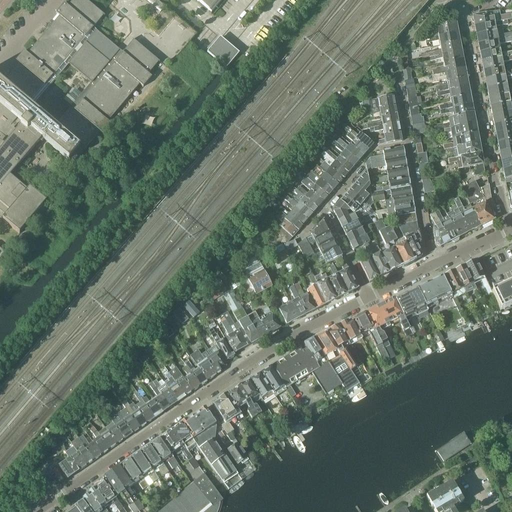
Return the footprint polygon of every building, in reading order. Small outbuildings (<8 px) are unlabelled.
[(2,220),(19,234),(46,202),(27,190),(9,176),(41,138),(68,161),(70,159),(73,162),(99,132),(102,135),(111,125),(107,122),(139,85),(142,88),(151,78),(147,75),(158,62),(159,63),(159,62),(133,40),(132,40),(133,41),(122,53),(92,28),(103,16),(104,17),(105,16),(85,0),(73,0),(68,7),(64,4),(56,14),(59,17),(49,29),(48,28),(49,29),(38,41),(37,41),(38,42),(27,54),(24,51),(15,61),(19,64),(3,83),(0,80),(0,102),(22,122),(0,148),(0,211),(5,216),(2,220)] [(165,7),(157,0),(152,6),(160,13),(165,7)] [(195,0),(211,13),(221,0),(195,0)] [(474,26),(506,20),(511,18),(511,7),(492,12),(472,16),(472,17),(471,19),(472,23),(474,23),(474,26)] [(426,39),(457,33),(454,17),(440,14),(440,27),(436,27),(437,32),(424,35),(420,36),(416,41),(426,39)] [(511,18),(506,20),(474,26),(476,35),(496,31),(495,26),(508,25),(507,23),(511,22),(511,18)] [(502,30),(496,31),(476,35),(478,44),(511,37),(511,32),(503,34),(502,30)] [(459,42),(457,33),(426,39),(427,44),(438,41),(439,46),(459,42)] [(511,41),(511,37),(478,44),(480,53),(499,49),(498,44),(511,41)] [(237,55),(218,39),(207,53),(226,69),(229,65),(237,55)] [(459,42),(439,46),(440,50),(428,53),(421,54),(422,59),(429,58),(461,51),(459,42)] [(415,45),(413,43),(406,51),(406,52),(416,51),(415,45)] [(511,51),(500,54),(499,49),(480,53),(481,62),(511,55),(511,51)] [(408,61),(406,52),(406,51),(401,57),(401,58),(399,60),(400,63),(407,61),(408,61)] [(463,60),(461,51),(429,58),(429,61),(441,59),(443,64),(463,60)] [(511,60),(511,55),(481,62),(483,71),(503,67),(502,62),(511,60)] [(463,60),(443,64),(444,68),(432,71),(433,75),(464,69),(463,60)] [(503,67),(483,71),(485,80),(511,74),(511,70),(504,72),(503,67)] [(371,79),(376,73),(375,72),(372,70),(372,69),(366,75),(367,76),(371,79)] [(464,69),(433,75),(419,78),(420,82),(432,80),(433,85),(446,82),(466,78),(464,69)] [(410,70),(402,72),(403,79),(404,81),(408,80),(412,79),(410,70)] [(511,74),(485,80),(487,89),(506,85),(505,81),(511,79),(511,74)] [(466,78),(446,82),(447,85),(435,87),(436,93),(468,87),(466,78)] [(405,90),(415,88),(420,87),(419,82),(414,83),(413,79),(412,79),(408,80),(404,81),(405,90)] [(506,85),(487,89),(489,98),(511,93),(511,88),(507,89),(506,85)] [(470,96),(468,87),(436,93),(437,97),(449,95),(450,100),(470,96)] [(416,95),(415,88),(405,90),(407,96),(416,95)] [(511,93),(489,98),(490,107),(509,103),(509,98),(511,97),(511,93)] [(470,96),(450,100),(450,104),(444,105),(444,106),(439,107),(439,111),(471,105),(470,96)] [(358,110),(351,97),(342,102),(348,114),(358,110)] [(361,112),(395,106),(393,97),(362,102),(362,104),(359,104),(361,112)] [(416,97),(407,99),(409,108),(417,106),(420,106),(420,103),(416,104),(415,100),(417,100),(416,97)] [(509,103),(490,107),(492,116),(511,111),(511,107),(510,108),(509,103)] [(471,105),(439,111),(440,116),(452,113),(453,117),(473,114),(471,105)] [(397,114),(395,106),(361,112),(362,116),(379,113),(380,117),(397,114)] [(418,115),(417,106),(409,108),(409,110),(410,116),(418,115)] [(335,121),(344,111),(340,108),(332,118),(335,120),(335,121)] [(511,115),(511,111),(492,116),(494,125),(511,121),(511,116),(511,115)] [(398,123),(397,114),(380,117),(381,122),(366,125),(367,129),(369,129),(398,123)] [(420,114),(418,115),(410,116),(411,124),(418,122),(417,119),(419,118),(419,117),(420,116),(420,114)] [(449,124),(442,125),(443,130),(475,123),(473,114),(453,117),(447,118),(449,124)] [(511,121),(494,125),(496,134),(511,131),(511,121)] [(400,132),(398,123),(369,129),(369,133),(382,131),(383,135),(400,132)] [(421,123),(412,125),(411,125),(413,135),(414,135),(419,134),(423,134),(421,123)] [(477,133),(475,123),(443,130),(444,134),(450,133),(451,138),(477,133)] [(374,145),(360,133),(357,136),(344,125),(342,128),(349,134),(368,151),(374,145)] [(511,131),(496,134),(498,143),(511,140),(511,131)] [(400,132),(383,135),(384,140),(378,141),(379,145),(401,141),(400,132)] [(325,142),(329,137),(324,133),(320,138),(325,142)] [(452,143),(442,145),(443,151),(450,149),(479,143),(477,133),(451,138),(452,143)] [(368,151),(349,134),(346,137),(352,142),(350,145),(363,157),(368,151)] [(363,157),(350,145),(348,147),(339,140),(336,143),(358,162),(363,157)] [(511,140),(498,143),(500,152),(511,149),(511,140)] [(358,162),(336,143),(334,141),(331,144),(342,154),(340,157),(353,168),(358,162)] [(481,153),(479,143),(450,149),(451,153),(454,153),(455,158),(481,153)] [(353,168),(340,157),(337,160),(324,148),(321,150),(323,152),(348,174),(353,168)] [(370,158),(365,164),(404,157),(402,148),(382,151),(383,156),(370,158)] [(511,149),(500,152),(501,162),(511,159),(511,149)] [(310,161),(315,155),(310,151),(305,157),(308,160),(310,161)] [(348,174),(323,152),(320,155),(326,160),(324,163),(343,180),(348,174)] [(481,153),(455,158),(448,160),(449,164),(457,163),(458,168),(462,168),(483,164),(481,153)] [(366,170),(366,171),(367,175),(372,174),(371,169),(385,167),(386,171),(406,167),(404,157),(365,164),(366,170)] [(511,159),(501,162),(503,171),(511,168),(511,159)] [(343,180),(324,163),(319,168),(338,186),(343,180)] [(485,174),(483,164),(462,168),(463,173),(474,171),(475,176),(485,174)] [(338,186),(319,168),(317,167),(312,173),(319,179),(333,191),(338,186)] [(406,167),(386,171),(387,176),(378,178),(379,183),(388,182),(408,177),(406,167)] [(511,168),(503,171),(505,180),(506,184),(511,182),(511,168)] [(370,192),(367,175),(366,171),(355,184),(369,196),(370,194),(370,192)] [(333,191),(319,179),(317,182),(311,177),(304,172),(302,174),(306,178),(328,197),(333,191)] [(408,177),(388,182),(388,186),(376,188),(377,193),(378,192),(410,187),(408,177)] [(328,197),(306,178),(300,184),(309,192),(323,203),(328,197)] [(427,181),(422,182),(421,182),(424,194),(435,192),(429,180),(427,181)] [(469,206),(480,227),(494,220),(488,185),(479,190),(475,182),(460,189),(469,206)] [(355,184),(350,190),(353,192),(370,208),(372,205),(372,203),(371,196),(370,194),(369,196),(355,184)] [(279,186),(274,192),(278,195),(282,189),(279,186)] [(323,203),(309,192),(307,194),(299,187),(296,190),(318,209),(323,203)] [(378,192),(377,193),(370,194),(371,196),(372,203),(384,201),(383,197),(390,195),(391,200),(412,197),(410,187),(378,192)] [(318,209),(296,190),(294,192),(302,200),(299,203),(313,215),(318,209)] [(364,212),(372,211),(370,208),(353,192),(350,190),(344,196),(364,212)] [(273,201),(278,195),(274,192),(269,198),(273,201)] [(344,196),(339,202),(355,214),(356,215),(359,213),(364,212),(344,196)] [(313,215),(299,203),(296,206),(287,197),(284,200),(288,204),(308,220),(313,215)] [(391,200),(384,201),(385,210),(387,209),(413,205),(413,203),(412,197),(391,200)] [(480,227),(469,206),(463,209),(458,198),(453,201),(455,204),(469,233),(473,231),(480,227)] [(355,214),(339,202),(333,209),(333,211),(338,222),(355,214)] [(308,220),(288,204),(286,207),(291,211),(289,214),(302,226),(308,220)] [(469,233),(455,204),(450,207),(453,212),(453,214),(448,216),(459,238),(466,234),(469,233)] [(413,205),(387,209),(388,214),(388,218),(396,217),(415,213),(413,207),(413,205)] [(387,209),(385,210),(375,212),(375,215),(375,216),(376,215),(378,220),(382,219),(381,215),(388,214),(387,209)] [(459,238),(448,216),(442,219),(438,212),(437,210),(432,213),(432,214),(448,243),(451,242),(454,243),(457,241),(459,238)] [(375,215),(372,211),(364,212),(365,213),(364,214),(366,217),(342,229),(345,236),(361,228),(359,224),(365,222),(365,223),(371,220),(370,217),(375,215)] [(302,226),(289,214),(286,217),(281,212),(278,216),(297,232),(302,226)] [(416,222),(415,213),(396,217),(398,225),(397,226),(402,236),(417,228),(416,222)] [(355,214),(338,222),(342,229),(366,217),(364,214),(356,218),(354,215),(356,215),(355,214)] [(448,243),(432,214),(429,216),(435,228),(433,229),(435,245),(440,247),(448,243)] [(297,232),(278,216),(276,218),(281,223),(275,230),(283,245),(286,244),(292,238),(297,232)] [(314,242),(330,233),(323,221),(311,235),(311,236),(305,239),(308,244),(314,241),(314,242)] [(385,229),(381,231),(378,233),(385,246),(397,240),(390,227),(385,229)] [(362,231),(361,228),(345,236),(349,244),(370,233),(368,228),(362,231)] [(418,232),(417,228),(402,236),(404,239),(405,242),(415,260),(421,257),(422,254),(419,249),(419,247),(420,246),(419,243),(420,243),(418,232)] [(318,249),(334,241),(330,233),(314,242),(318,249)] [(372,237),(370,233),(349,244),(353,251),(369,243),(367,240),(372,237)] [(313,255),(308,244),(305,239),(297,245),(298,247),(304,259),(310,256),(313,255)] [(298,247),(297,245),(295,241),(286,244),(283,245),(286,252),(298,247)] [(316,260),(338,249),(334,241),(318,249),(319,253),(313,256),(316,260)] [(415,260),(405,242),(393,248),(402,267),(407,264),(415,260)] [(374,256),(373,255),(369,248),(365,250),(370,258),(379,278),(390,273),(380,254),(378,255),(378,254),(374,256)] [(402,267),(393,248),(380,254),(390,273),(397,269),(402,267)] [(326,265),(342,257),(338,249),(316,260),(319,268),(322,267),(320,263),(323,261),(326,265)] [(284,251),(273,256),(277,265),(288,259),(284,251)] [(379,278),(370,258),(363,261),(359,253),(355,255),(358,262),(359,263),(369,283),(379,278)] [(225,261),(220,256),(214,261),(220,267),(225,261)] [(310,256),(304,259),(307,265),(313,262),(310,256)] [(358,289),(344,261),(339,264),(343,271),(337,275),(347,294),(358,289)] [(488,287),(477,264),(476,261),(471,264),(469,263),(467,264),(466,266),(465,266),(473,283),(481,279),(485,288),(488,287)] [(259,262),(243,271),(250,284),(243,287),(247,293),(253,290),(256,295),(272,286),(259,262)] [(459,269),(456,271),(464,288),(474,285),(473,283),(465,266),(464,267),(462,266),(460,268),(459,269)] [(464,288),(456,271),(450,274),(448,273),(446,274),(445,276),(443,277),(452,294),(453,294),(455,298),(466,293),(464,288)] [(218,277),(214,282),(219,290),(222,295),(232,313),(237,323),(250,344),(259,340),(242,308),(239,303),(236,299),(231,290),(223,275),(218,277)] [(327,304),(314,278),(312,275),(307,277),(312,287),(306,290),(307,293),(316,310),(327,304)] [(320,275),(314,278),(327,304),(337,299),(327,280),(325,275),(321,277),(320,275)] [(347,294),(337,275),(327,280),(337,299),(347,294)] [(421,287),(418,289),(427,307),(450,296),(442,278),(437,280),(435,279),(430,281),(431,283),(428,284),(427,283),(422,285),(421,287)] [(201,291),(207,284),(202,279),(201,280),(195,286),(196,286),(201,291)] [(219,290),(214,282),(213,281),(208,284),(213,294),(215,292),(219,290)] [(511,283),(491,293),(492,295),(499,310),(511,303),(511,283)] [(316,310),(307,293),(304,296),(297,284),(293,286),(307,314),(316,310)] [(307,314),(293,286),(290,287),(290,291),(294,300),(290,302),(298,319),(307,314)] [(427,307),(418,289),(416,290),(414,289),(411,291),(410,292),(406,294),(417,316),(429,311),(427,307)] [(399,298),(395,300),(412,335),(415,333),(409,321),(410,319),(417,316),(406,294),(405,295),(403,294),(400,296),(399,298)] [(412,335),(395,300),(394,299),(380,306),(389,324),(399,320),(400,323),(399,325),(406,338),(412,335)] [(298,319),(290,302),(283,306),(280,301),(276,304),(278,309),(277,309),(286,325),(298,319)] [(188,302),(183,306),(193,319),(199,314),(188,302)] [(246,305),(242,308),(259,340),(268,335),(259,319),(255,321),(246,305)] [(380,306),(365,313),(388,358),(389,360),(395,357),(390,346),(389,346),(383,334),(380,332),(379,329),(389,324),(380,306)] [(259,319),(268,335),(279,329),(271,313),(270,313),(268,309),(263,312),(265,316),(259,319)] [(178,310),(172,315),(176,318),(181,313),(178,310)] [(250,344),(237,323),(234,325),(227,313),(222,315),(225,321),(242,349),(250,344)] [(388,358),(365,313),(351,320),(352,321),(360,336),(367,333),(375,348),(382,361),(388,358)] [(242,349),(225,321),(221,323),(229,336),(224,339),(233,354),(242,349)] [(360,336),(352,321),(348,324),(347,322),(339,326),(347,343),(360,337),(360,336)] [(347,343),(339,326),(338,327),(338,326),(330,330),(328,333),(326,334),(350,372),(354,370),(355,369),(340,346),(347,343)] [(165,328),(159,332),(166,340),(171,336),(165,328)] [(233,354),(224,339),(220,341),(217,335),(216,335),(212,329),(208,331),(225,361),(227,360),(229,361),(233,359),(233,358),(234,356),(233,354)] [(325,332),(312,339),(327,362),(342,385),(347,393),(353,389),(359,385),(354,377),(350,372),(326,334),(326,333),(325,332)] [(444,340),(444,339),(439,332),(436,334),(440,342),(444,340)] [(327,362),(312,339),(303,345),(304,347),(318,367),(327,362)] [(304,347),(284,359),(271,367),(286,389),(291,398),(295,396),(289,386),(311,373),(325,396),(342,385),(327,362),(318,367),(304,347)] [(205,353),(201,356),(215,376),(221,372),(220,368),(224,368),(223,364),(222,364),(220,355),(218,352),(217,352),(209,358),(205,353)] [(215,376),(201,356),(199,354),(195,356),(197,358),(193,361),(198,368),(207,382),(215,376)] [(207,382),(198,368),(194,371),(187,360),(183,363),(186,367),(200,387),(207,382)] [(200,387),(186,367),(183,369),(187,376),(183,379),(192,392),(200,387)] [(286,389),(271,367),(260,374),(274,396),(281,392),(286,389)] [(192,392),(183,379),(179,381),(172,371),(168,373),(185,397),(192,392)] [(185,397),(168,373),(164,376),(167,380),(163,383),(164,384),(177,403),(185,397)] [(260,374),(249,381),(261,400),(262,402),(269,399),(276,411),(280,417),(286,414),(282,408),(274,396),(260,374)] [(177,403),(164,384),(160,387),(156,380),(152,383),(170,408),(177,403)] [(261,400),(249,381),(238,388),(256,417),(261,414),(256,406),(254,405),(261,400)] [(170,408),(152,383),(149,385),(157,397),(153,400),(162,413),(170,408)] [(251,420),(256,417),(238,388),(227,395),(237,410),(246,405),(249,409),(247,410),(247,412),(251,420)] [(162,413),(153,400),(149,403),(145,398),(143,399),(142,397),(143,397),(139,390),(136,392),(141,399),(154,419),(162,413)] [(141,399),(136,392),(133,394),(138,401),(139,400),(140,401),(138,402),(139,404),(135,406),(138,410),(147,424),(154,419),(141,399)] [(237,410),(227,395),(218,400),(219,402),(214,405),(214,406),(225,424),(221,426),(227,435),(232,444),(235,442),(229,433),(233,431),(228,423),(232,420),(234,424),(243,419),(237,410)] [(134,413),(124,399),(119,402),(121,405),(139,429),(147,424),(138,410),(134,413)] [(139,429),(121,405),(119,406),(122,411),(127,418),(123,421),(132,434),(139,429)] [(206,408),(182,424),(197,447),(198,449),(213,439),(216,424),(206,408)] [(132,434),(123,421),(119,424),(109,409),(105,412),(113,423),(124,440),(132,434)] [(75,410),(69,416),(73,420),(79,415),(75,410)] [(124,440),(113,423),(105,429),(116,445),(124,440)] [(197,447),(182,424),(173,430),(188,452),(197,447)] [(109,450),(97,434),(92,426),(88,429),(96,439),(92,442),(101,456),(109,450)] [(116,445),(105,429),(97,434),(109,450),(116,445)] [(188,452),(173,430),(163,437),(168,444),(173,453),(176,457),(182,453),(188,461),(187,462),(198,477),(203,473),(188,452)] [(433,454),(442,468),(475,446),(467,433),(433,454)] [(64,437),(58,445),(60,449),(67,441),(64,437)] [(101,456),(92,442),(88,445),(82,437),(79,439),(79,440),(94,461),(101,456)] [(160,439),(150,446),(163,465),(167,463),(172,470),(176,467),(178,465),(171,455),(160,439)] [(225,456),(213,439),(198,449),(205,458),(211,466),(225,456)] [(81,450),(77,453),(86,466),(94,461),(79,440),(78,442),(79,444),(77,445),(81,450)] [(247,458),(237,444),(236,445),(234,445),(231,446),(231,448),(227,451),(237,465),(247,458)] [(60,449),(58,445),(52,451),(55,453),(54,455),(57,457),(63,453),(60,449)] [(163,465),(150,446),(140,453),(154,472),(157,470),(162,476),(168,472),(163,465)] [(74,448),(70,451),(69,449),(64,453),(67,457),(78,472),(86,466),(77,453),(74,448)] [(494,460),(494,451),(483,451),(483,459),(494,460)] [(154,472),(140,453),(130,459),(144,479),(148,476),(152,483),(158,480),(154,474),(151,476),(150,475),(154,472)] [(233,468),(225,456),(211,466),(222,481),(235,472),(233,468)] [(78,472),(67,457),(66,458),(67,458),(62,463),(58,466),(63,474),(64,474),(67,479),(78,472)] [(130,459),(121,466),(134,486),(138,483),(142,490),(147,487),(149,486),(144,479),(130,459)] [(134,486),(121,466),(111,473),(138,511),(139,511),(144,509),(138,501),(137,502),(129,489),(134,486)] [(56,467),(52,470),(57,478),(62,475),(56,467)] [(138,511),(111,473),(102,479),(104,481),(115,498),(117,497),(117,498),(120,495),(132,511),(138,511)] [(223,500),(214,488),(203,474),(194,482),(192,483),(193,483),(158,511),(217,511),(218,511),(218,509),(219,508),(219,506),(220,504),(220,503),(223,500)] [(116,499),(115,498),(104,481),(94,487),(95,488),(108,506),(112,503),(118,511),(125,511),(116,499)] [(434,511),(445,511),(463,502),(452,482),(426,497),(434,511)] [(108,506),(95,488),(88,493),(89,494),(102,511),(107,511),(105,509),(108,506)] [(102,511),(89,494),(83,499),(83,500),(91,511),(102,511)] [(91,511),(83,500),(75,507),(76,508),(78,511),(91,511)]
